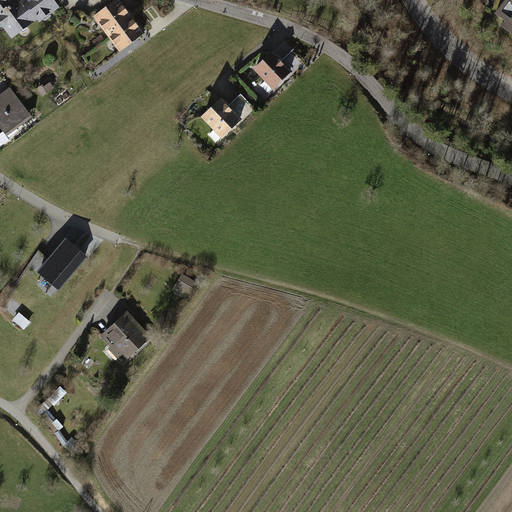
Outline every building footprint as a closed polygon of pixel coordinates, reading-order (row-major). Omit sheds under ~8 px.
[(12,0),(0,0),(0,17),(6,24),(4,25),(13,37),(37,18),(39,20),(42,18),(41,16),(48,11),(49,13),(57,6),(52,0),(24,0),(19,4),(17,1),(14,2),(12,0)] [(128,13),(117,0),(108,7),(105,6),(105,9),(98,14),(106,26),(104,28),(110,35),(112,38),(110,40),(118,51),(142,33),(132,20),(133,14),(128,13)] [(505,21),(501,26),(511,33),(511,0),(505,0),(503,4),(507,7),(500,16),(505,21)] [(112,38),(110,35),(93,48),(104,62),(118,51),(110,40),(112,38)] [(93,48),(82,56),(92,70),(104,62),(93,48)] [(258,66),(256,68),(266,80),(261,85),(268,92),(273,87),(274,87),(290,72),(272,53),(264,60),(261,60),(259,62),(258,66)] [(50,84),(44,88),(47,92),(53,88),(50,84)] [(42,86),(38,89),(43,95),(47,92),(44,88),(42,86)] [(12,90),(0,99),(0,127),(3,131),(0,133),(0,144),(2,145),(9,140),(8,138),(17,131),(15,129),(27,119),(28,118),(28,116),(21,107),(23,105),(12,90)] [(208,112),(203,116),(215,128),(210,134),(217,141),(222,136),(240,120),(220,100),(211,108),(208,108),(208,112)] [(85,256),(66,240),(39,272),(58,288),(85,256)] [(194,284),(182,277),(178,283),(190,290),(194,284)] [(29,321),(20,313),(16,317),(25,325),(29,321)] [(127,313),(103,335),(113,346),(110,348),(122,361),(149,337),(127,313)] [(64,393),(59,387),(35,409),(65,447),(72,453),(79,447),(71,440),(68,442),(58,430),(63,426),(57,419),(55,421),(48,409),(64,393)]
